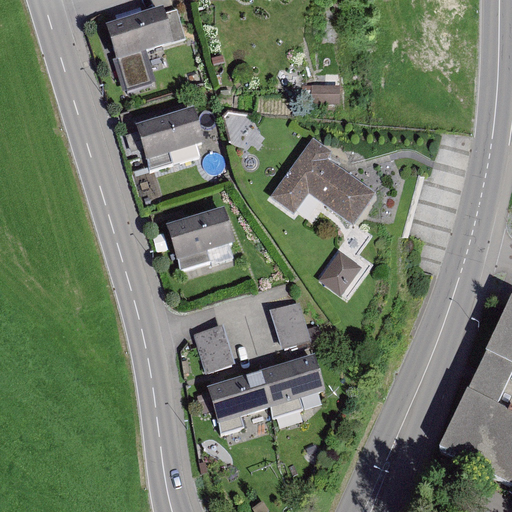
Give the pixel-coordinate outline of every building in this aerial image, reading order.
[(109,49),(119,83),(173,67),(163,33),(109,49)] [(139,149),(150,183),(206,165),(195,131),(139,149)] [(339,173),(314,156),(273,215),(299,232),(310,215),(357,247),(380,214),(332,182),(339,173)] [(168,250),(179,283),(239,264),(228,231),(168,250)] [(348,303),(368,275),(341,256),(321,283),(348,303)] [(511,511),(511,299),(441,444),(511,477),(511,511)] [(273,311),(283,353),(315,345),(304,303),(273,311)] [(199,332),(206,375),(235,370),(228,327),(199,332)] [(312,378),(209,407),(220,446),(323,416),(312,378)]
